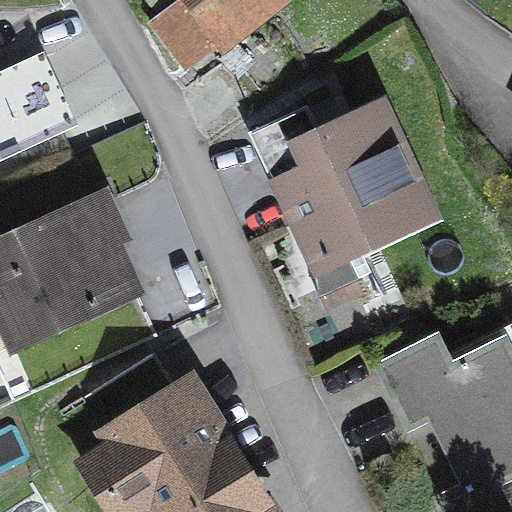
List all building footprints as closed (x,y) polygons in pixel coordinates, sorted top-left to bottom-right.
[(290,7),(284,0),(164,0),(221,66),(290,7)] [(394,111),(270,164),(322,285),(447,232),(394,111)] [(106,191),(0,243),(0,325),(18,361),(157,292),(106,191)] [(458,344),(385,381),(451,511),(511,511),(511,496),(510,492),(511,490),(511,352),(472,373),(458,344)] [(271,511),(198,392),(80,463),(110,511),(271,511)]
